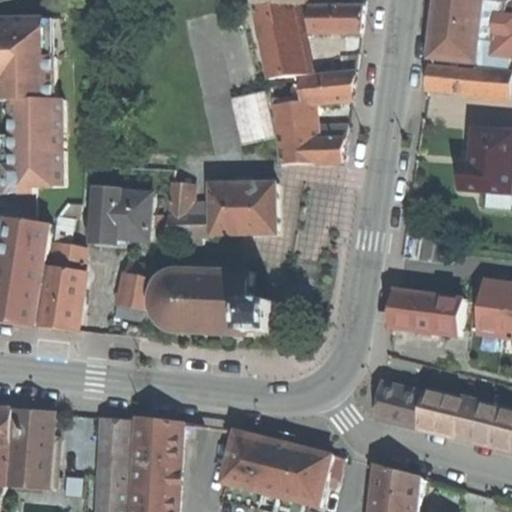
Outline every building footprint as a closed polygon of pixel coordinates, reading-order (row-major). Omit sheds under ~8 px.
[(511,0),(441,0),(434,60),(496,66),(497,55),(511,56),(511,0)] [(273,79),(313,76),(307,46),(299,6),(258,7),(273,79)] [(314,7),(314,33),(353,34),(364,34),(367,8),(314,7)] [(40,195),(40,189),(69,189),(70,188),(70,153),(67,153),(67,150),(69,149),(69,143),(67,140),(67,137),(69,137),(69,102),(60,102),(60,60),(50,60),(50,22),(1,22),(1,32),(0,32),(0,79),(2,80),(2,89),(19,89),(19,119),(17,119),(17,143),(17,168),(12,168),(12,187),(16,191),(20,195),(40,195)] [(218,58),(224,89),(255,83),(249,52),(218,58)] [(511,97),(511,72),(481,70),(480,73),(433,69),(430,91),(478,94),(511,97)] [(280,106),(285,165),(346,163),(352,127),(316,127),(310,106),(347,102),(355,102),(360,73),(305,78),(308,105),(280,106)] [(243,142),(276,136),(267,91),(234,97),(243,142)] [(467,191),(511,193),(511,132),(480,131),(477,166),(470,165),(469,173),(467,191)] [(281,185),(216,186),(216,216),(192,216),(195,185),(175,183),(173,216),(171,237),(189,237),(189,246),(206,245),(207,236),(244,236),(282,235),(282,207),(281,185)] [(120,241),(151,244),(155,200),(102,194),(96,244),(110,245),(119,246),(120,241)] [(55,266),(46,327),(79,331),(87,283),(91,250),(73,247),(77,220),(63,218),(59,229),(56,244),(60,245),(55,266)] [(0,322),(41,327),(56,226),(12,219),(2,284),(0,297),(0,322)] [(256,334),(282,334),(283,304),(257,301),(258,272),(194,266),(187,266),(180,268),(173,271),(167,276),(163,282),(160,287),(157,295),(157,302),(159,311),(161,318),(166,324),(172,329),(180,333),(188,335),(256,337),(256,334)] [(128,307),(120,306),(114,335),(146,339),(159,271),(136,268),(128,307)] [(511,334),(511,283),(472,281),(470,301),(400,292),(396,321),(395,329),(465,338),(465,331),(511,334)] [(511,420),(386,384),(385,391),(381,419),(511,451),(511,420)] [(0,511),(6,511),(10,488),(10,487),(16,411),(0,409),(0,511)] [(18,473),(55,476),(58,428),(60,414),(22,411),(18,473)] [(132,511),(137,422),(112,420),(107,511),(132,511)] [(138,511),(181,511),(182,510),(186,451),(188,426),(166,423),(144,421),(138,511)] [(241,432),(227,484),(268,494),(264,511),(265,511),(278,511),(282,498),(324,508),(338,457),(297,446),(241,432)] [(421,511),(425,480),(405,475),(382,468),(378,511),(421,511)]
